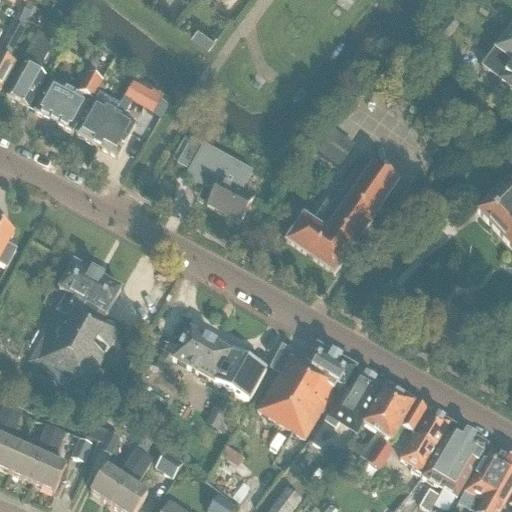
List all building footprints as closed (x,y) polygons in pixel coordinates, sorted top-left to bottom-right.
[(226,0),(221,7),(232,16),(244,0),(226,0)] [(28,3),(21,17),(28,21),(35,7),(28,3)] [(52,10),(46,19),(58,26),(63,17),(52,10)] [(450,20),(437,35),(445,42),(458,27),(450,20)] [(0,92),(14,66),(6,61),(23,30),(14,25),(0,50),(0,92)] [(511,28),(481,69),(511,92),(511,28)] [(39,69),(38,68),(51,43),(36,35),(22,60),(26,62),(6,100),(26,111),(44,78),(36,74),(39,69)] [(207,36),(201,45),(208,49),(214,41),(207,36)] [(460,44),(454,60),(472,67),(478,50),(460,44)] [(72,136),(101,82),(85,74),(76,93),(77,94),(75,98),(50,85),(33,115),(72,136)] [(126,114),(131,105),(160,120),(167,106),(160,102),(162,98),(152,92),(150,96),(132,86),(124,100),(115,116),(114,116),(96,149),(117,160),(135,127),(120,119),(126,114)] [(114,116),(99,107),(94,105),(75,138),(96,149),(114,116)] [(240,195),(251,174),(203,147),(185,179),(214,195),(206,209),(239,227),(253,202),(240,195)] [(286,245),(333,277),(396,185),(372,168),(369,172),(360,166),(330,208),(326,206),(319,217),(323,220),(316,229),(303,220),(286,245)] [(511,180),(476,214),(511,252),(511,180)] [(411,213),(426,224),(443,200),(428,190),(419,204),(417,202),(411,213)] [(0,266),(6,270),(15,252),(6,247),(14,234),(0,226),(0,266)] [(97,314),(105,319),(120,292),(73,266),(58,293),(66,297),(57,314),(63,318),(37,363),(86,390),(117,334),(93,321),(97,314)] [(153,366),(165,373),(171,362),(247,405),(265,374),(189,331),(178,351),(166,344),(153,366)] [(335,386),(344,391),(355,371),(316,349),(305,367),(291,359),(293,355),(281,347),(269,370),(279,376),(256,414),(291,435),(304,442),(331,397),(329,396),(335,386)] [(324,425),(310,444),(320,451),(333,431),(334,432),(339,424),(357,435),(359,431),(384,388),(356,372),(324,425)] [(376,436),(359,460),(360,460),(365,464),(376,449),(377,449),(378,446),(383,440),(389,444),(399,428),(413,406),(385,389),(362,426),(376,436)] [(413,406),(399,428),(415,437),(429,414),(413,406)] [(1,408),(0,410),(0,439),(11,413),(1,408)] [(213,409),(204,425),(217,433),(221,425),(226,417),(213,409)] [(0,472),(9,477),(21,450),(7,443),(9,439),(10,440),(21,417),(11,413),(0,439),(0,472)] [(415,437),(399,462),(422,476),(451,427),(429,414),(415,437)] [(94,427),(88,439),(101,446),(99,452),(111,458),(119,440),(107,434),(94,427)] [(34,450),(44,454),(45,455),(55,432),(44,428),(34,450)] [(421,480),(441,492),(472,440),(452,428),(421,480)] [(53,496),(65,469),(51,463),(53,458),(54,459),(64,436),(55,432),(45,455),(44,454),(42,459),(43,459),(31,487),(53,496)] [(456,501),(487,448),(472,440),(441,492),(456,501)] [(90,446),(77,441),(69,460),(82,465),(90,446)] [(240,465),(245,453),(226,444),(221,455),(240,465)] [(376,449),(365,464),(379,473),(391,455),(385,451),(378,446),(377,449),(376,449)] [(31,487),(43,459),(42,459),(21,450),(9,477),(31,487)] [(477,511),(482,504),(508,460),(490,450),(464,494),(475,500),(468,511),(477,511)] [(133,451),(120,472),(129,479),(143,458),(133,451)] [(181,466),(164,455),(153,471),(171,482),(181,466)] [(126,483),(110,508),(115,511),(136,511),(147,497),(133,488),(138,481),(140,482),(152,463),(144,457),(143,458),(129,479),(126,483)] [(360,460),(354,469),(360,473),(365,464),(360,460)] [(500,511),(508,498),(510,499),(511,494),(511,462),(508,460),(482,504),(477,511),(500,511)] [(89,495),(110,508),(126,483),(106,470),(89,495)] [(286,491),(270,511),(294,511),(301,502),(286,491)] [(417,510),(420,511),(428,511),(436,499),(427,493),(417,510)] [(217,499),(208,511),(235,511),(237,511),(217,499)]
